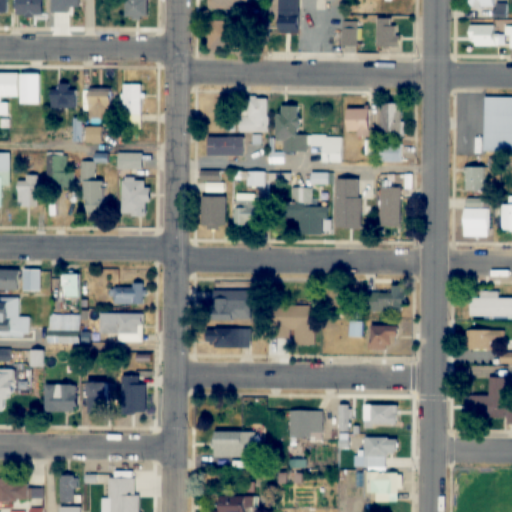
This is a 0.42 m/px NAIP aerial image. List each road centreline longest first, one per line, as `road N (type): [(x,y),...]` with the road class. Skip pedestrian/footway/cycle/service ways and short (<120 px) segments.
road 1 (tertiary): [(433,511),(436,0)]
road 2 (residential): [(177,511),(180,0)]
road 3 (residential): [(511,269),(178,266)]
road 4 (residential): [(511,81),(179,80)]
road 5 (residential): [(434,380),(178,376)]
road 6 (residential): [(180,49),(0,48)]
road 7 (residential): [(177,446),(0,444)]
